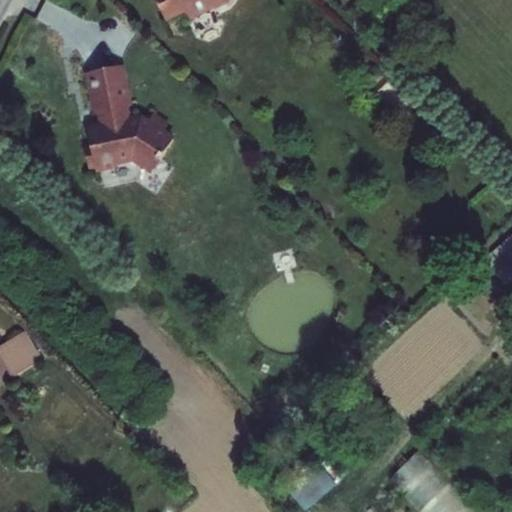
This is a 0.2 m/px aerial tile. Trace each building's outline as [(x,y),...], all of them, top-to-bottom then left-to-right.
[(152,0),(163,22),(171,17),(172,18),(182,14),(186,18),(208,8),(213,10),(224,6),(224,0),(152,0)] [(137,164),(156,177),(176,144),(165,137),(169,131),(153,122),(150,127),(144,123),(123,128),(120,115),(130,112),(121,72),(87,80),(96,120),(107,118),(109,133),(88,137),(92,155),(86,156),(90,176),(105,172),(108,175),(115,173),(118,168),(137,164)] [(511,240),(485,263),(506,288),(511,283),(511,240)] [(0,360),(13,380),(41,363),(23,334),(0,348),(0,360)] [(428,511),(480,511),(416,451),(391,477),(428,511)] [(313,471),(292,495),(308,509),(329,486),(313,471)]
